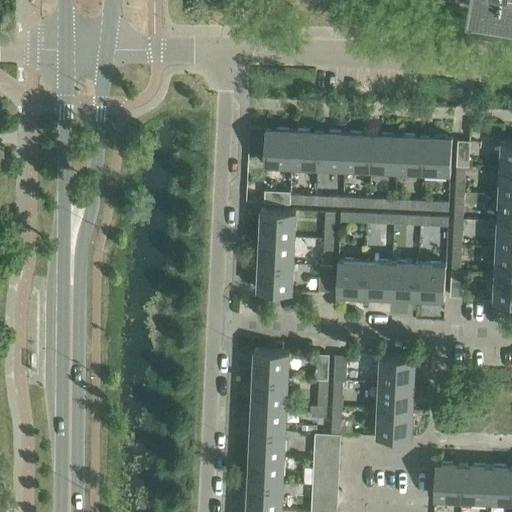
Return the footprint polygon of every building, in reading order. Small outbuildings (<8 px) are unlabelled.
[(511,0),(475,0),(475,2),(511,8),(511,0)] [(291,163),(293,127),(265,126),(265,130),(266,130),(265,158),(264,158),(264,162),(291,163)] [(317,164),(318,129),(293,127),(291,163),(317,164)] [(344,165),(345,130),(318,129),(317,164),(344,165)] [(370,167),(371,131),(345,130),(344,165),(370,167)] [(397,168),(398,132),(371,131),(370,167),(397,168)] [(423,169),(424,134),(398,132),(397,168),(423,169)] [(453,139),(453,135),(424,134),(423,169),(451,170),(452,166),(451,166),(452,139),(453,139)] [(459,138),(457,164),(466,165),(469,165),(470,138),(459,138)] [(502,138),(501,165),(511,165),(511,138),(506,138),(502,138)] [(465,191),(466,165),(457,164),(456,190),(465,191)] [(511,192),(511,165),(501,165),(499,192),(511,192)] [(290,202),(291,192),(291,189),(265,188),(264,200),(290,202)] [(464,217),(465,191),(456,190),(455,217),(464,217)] [(316,203),(316,193),(291,192),(290,202),(316,203)] [(511,219),(511,192),(499,192),(498,219),(511,219)] [(343,204),(343,194),(316,193),(316,203),(343,204)] [(368,205),(368,195),(343,194),(343,204),(368,205)] [(395,206),(395,197),(368,195),(368,205),(395,206)] [(421,207),(421,198),(395,197),(395,206),(421,207)] [(449,199),(421,198),(421,207),(449,208),(449,199)] [(266,206),(262,206),(260,233),(296,235),(297,207),(293,207),(293,208),(265,206),(266,206)] [(325,209),(324,236),(334,237),(335,209),(325,209)] [(367,221),(367,210),(340,209),(339,219),(367,221)] [(394,222),(394,211),(367,210),(367,221),(394,222)] [(420,213),(394,211),(394,222),(420,223),(420,213)] [(448,214),(420,213),(420,223),(448,224),(448,214)] [(463,244),(464,217),(455,217),(454,243),(463,244)] [(511,245),(511,219),(498,219),(497,245),(511,245)] [(294,262),(296,235),(260,233),(259,261),(294,262)] [(332,264),(334,237),(324,236),(322,264),(332,264)] [(462,270),(463,244),(454,243),(453,270),(462,270)] [(511,271),(511,245),(497,245),(495,271),(511,271)] [(364,293),(366,257),(338,256),(338,260),(339,260),(337,288),(337,292),(364,293)] [(391,294),(392,259),(366,257),(364,293),(391,294)] [(417,295),(419,260),(392,259),(391,294),(417,295)] [(447,261),(419,260),(417,295),(445,297),(445,293),(446,265),(447,265),(447,261)] [(293,289),(294,262),(259,261),(258,287),(261,288),(261,287),(289,288),(289,289),(293,289)] [(331,290),(332,264),(322,264),(319,263),(318,289),(331,290)] [(464,270),(462,270),(453,270),(451,295),(463,295),(464,270)] [(511,271),(495,271),(494,299),(498,299),(498,298),(511,298),(511,271)] [(289,375),(290,348),(286,347),(286,348),(259,347),(259,346),(255,346),(253,374),(289,375)] [(415,381),(416,354),(416,353),(412,353),(412,354),(385,352),(381,352),(379,380),(415,381)] [(328,378),(329,353),(318,353),(316,378),(317,378),(328,378)] [(347,379),(348,354),(335,353),(334,379),(343,379),(347,379)] [(288,403),(289,375),(253,374),(252,400),(288,403)] [(327,405),(328,378),(317,378),(316,404),(327,405)] [(342,405),(343,379),(334,379),(332,405),(342,405)] [(414,408),(415,381),(379,380),(378,407),(414,408)] [(286,429),(288,403),(252,400),(251,427),(286,429)] [(340,431),(342,405),(332,405),(331,430),(340,431)] [(412,436),(414,408),(378,407),(377,434),(381,434),(381,433),(408,435),(412,436)] [(285,455),(286,429),(251,427),(250,454),(285,455)] [(341,442),(341,431),(340,431),(331,430),(315,429),(315,441),(341,442)] [(340,454),(341,442),(315,441),(314,453),(340,454)] [(340,465),(340,454),(314,453),(314,464),(340,465)] [(284,481),(285,455),(250,454),(248,480),(284,481)] [(462,497),(463,461),(436,460),(436,464),(435,492),(434,492),(434,495),(462,497)] [(488,498),(490,463),(463,461),(462,497),(461,503),(471,504),(472,497),(488,498)] [(511,499),(511,463),(490,463),(488,498),(511,499)] [(339,477),(340,465),(314,464),(313,476),(339,477)] [(339,489),(339,477),(313,476),(313,487),(339,489)] [(283,508),(284,481),(248,480),(247,507),(283,508)] [(338,500),(339,489),(313,487),(312,499),(338,500)] [(337,511),(338,500),(312,499),(312,511),(337,511)]
